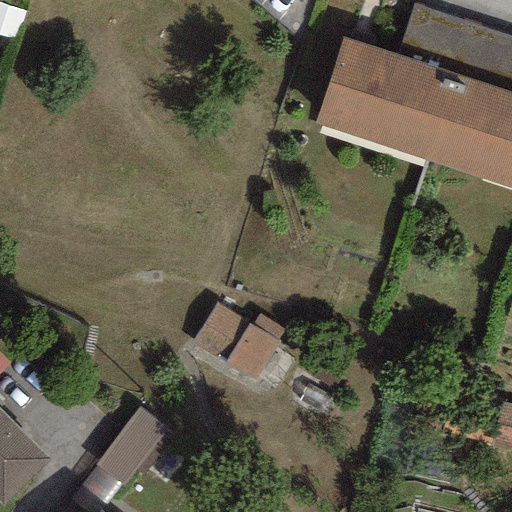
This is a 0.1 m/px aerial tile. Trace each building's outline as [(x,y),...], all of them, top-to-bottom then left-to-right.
[(395,56),(340,38),(312,125),(511,190),(511,93),(510,93),(511,87),(511,36),(412,4),(395,56)] [(216,294),(191,334),(251,372),(276,332),(216,294)] [(0,354),(0,371),(9,363),(0,354)] [(165,429),(137,408),(93,465),(95,467),(120,487),(165,429)] [(0,504),(46,459),(0,412),(0,504)] [(96,511),(99,510),(118,485),(95,467),(68,501),(82,511),(96,511)]
